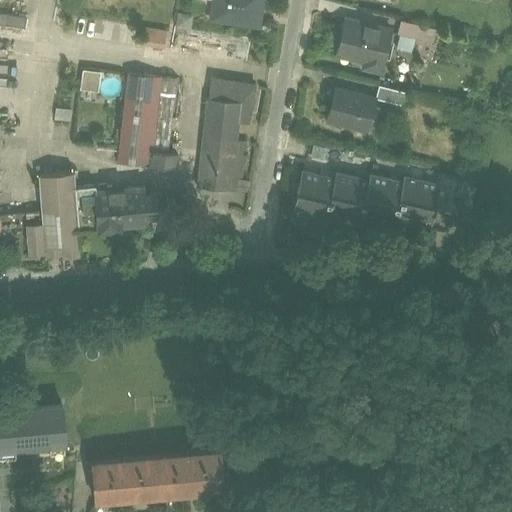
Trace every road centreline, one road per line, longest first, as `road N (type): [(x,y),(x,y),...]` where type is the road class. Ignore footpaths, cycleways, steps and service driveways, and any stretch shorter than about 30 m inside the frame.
road 1 (residential): [(299,0),(252,280)]
road 2 (residential): [(252,280),(397,267),(511,268)]
road 3 (residential): [(0,300),(252,280)]
road 4 (residential): [(376,511),(511,496)]
